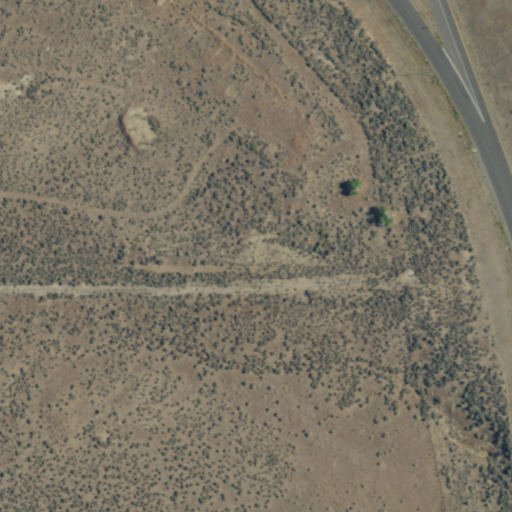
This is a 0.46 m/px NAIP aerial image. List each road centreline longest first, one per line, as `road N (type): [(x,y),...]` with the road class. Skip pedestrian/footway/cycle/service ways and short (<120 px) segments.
road 1 (residential): [(397,282),(0,287)]
road 2 (trunk): [(404,0),(502,170)]
road 3 (trunk): [(439,0),(502,170)]
